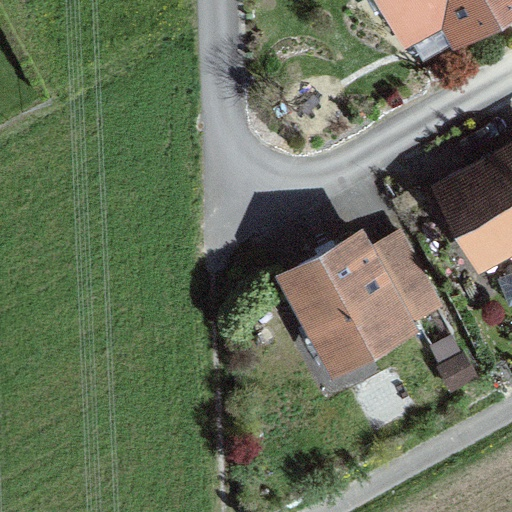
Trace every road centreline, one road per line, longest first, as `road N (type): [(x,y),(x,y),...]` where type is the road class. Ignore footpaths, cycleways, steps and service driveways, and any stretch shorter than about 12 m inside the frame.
road 1 (residential): [(213,0),(220,204),(250,216),(511,67)]
road 2 (track): [(308,511),(511,402)]
